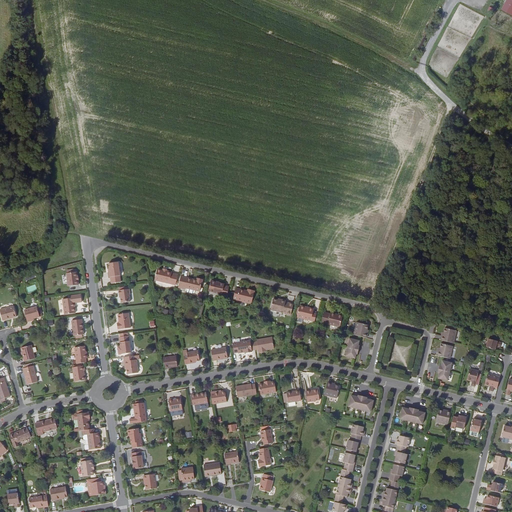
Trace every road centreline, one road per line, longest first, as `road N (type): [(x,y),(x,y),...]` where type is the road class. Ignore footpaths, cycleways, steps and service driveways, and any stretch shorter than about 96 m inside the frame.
road 1 (residential): [(381,320),(367,308),(88,244)]
road 2 (track): [(88,244),(72,228),(37,0)]
road 3 (residential): [(369,376),(299,362),(120,392)]
road 4 (track): [(374,312),(454,108)]
road 5 (unclassified): [(511,148),(466,119),(423,71),(460,0)]
road 6 (track): [(426,78),(263,0)]
road 7 (residential): [(105,381),(88,244)]
road 8 (residential): [(388,381),(357,511)]
road 9 (residential): [(367,511),(397,383)]
road 10 (residential): [(245,505),(194,492),(122,503)]
